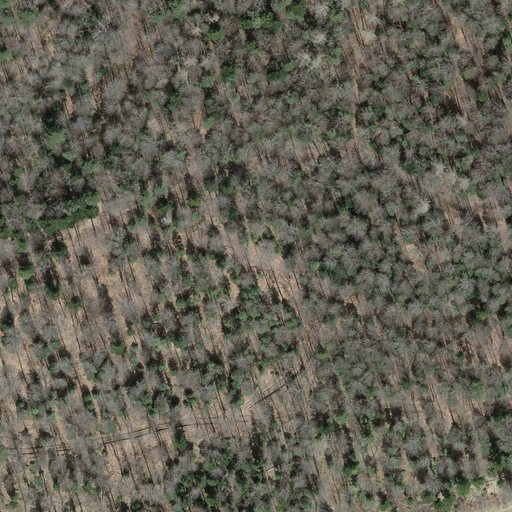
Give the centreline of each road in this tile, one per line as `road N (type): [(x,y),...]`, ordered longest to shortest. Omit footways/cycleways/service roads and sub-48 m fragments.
road 1 (track): [(511,191),(460,201),(366,155),(277,153),(190,180),(0,262)]
road 2 (track): [(0,450),(61,447),(180,422),(511,398)]
